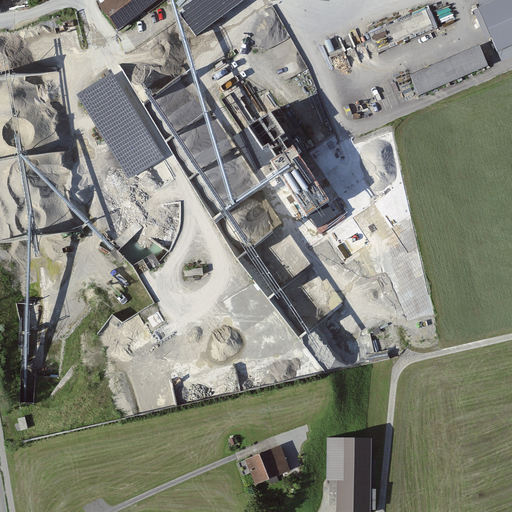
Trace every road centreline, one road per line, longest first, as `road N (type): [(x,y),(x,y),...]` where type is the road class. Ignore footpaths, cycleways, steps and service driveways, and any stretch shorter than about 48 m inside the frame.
road 1 (unknown): [(412,359),(369,270),(353,93),(325,0)]
road 2 (unknown): [(112,58),(216,247),(213,274),(201,286),(167,293)]
road 3 (unknown): [(112,58),(155,31),(235,27),(274,0)]
